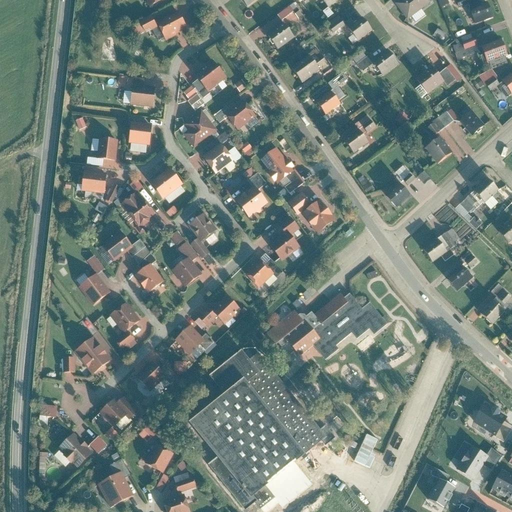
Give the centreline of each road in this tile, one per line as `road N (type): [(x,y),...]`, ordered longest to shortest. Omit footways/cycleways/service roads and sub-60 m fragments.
road 1 (tertiary): [(66,0),(21,408),(21,511)]
road 2 (residential): [(172,150),(251,249),(128,371),(91,404),(78,404)]
road 3 (residential): [(389,246),(230,26)]
road 4 (residential): [(462,334),(384,511)]
road 5 (residential): [(389,246),(511,131)]
road 6 (residential): [(230,26),(180,61),(172,150)]
